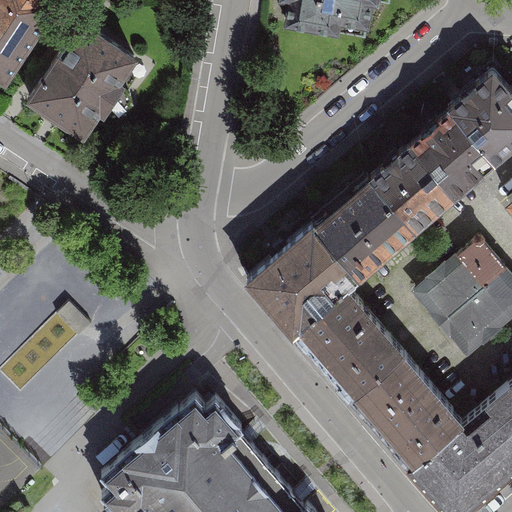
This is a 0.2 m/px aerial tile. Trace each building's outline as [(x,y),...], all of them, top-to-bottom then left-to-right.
[(38,0),(0,0),(0,82),(50,7),(38,0)] [(275,0),(273,23),(363,34),(367,0),(391,3),(391,0),(275,0)] [(19,97),(76,137),(135,55),(78,15),(19,97)] [(511,140),(511,88),(490,64),(244,276),(449,511),(458,511),(511,465),(511,370),(458,417),(344,286),(511,140)] [(511,184),(492,201),(511,223),(511,184)] [(511,316),(511,278),(476,235),(410,289),(465,355),(511,316)] [(61,311),(81,327),(88,318),(68,302),(61,311)] [(51,453),(79,426),(37,383),(9,410),(51,453)] [(304,511),(200,394),(99,482),(111,496),(102,504),(109,511),(304,511)]
